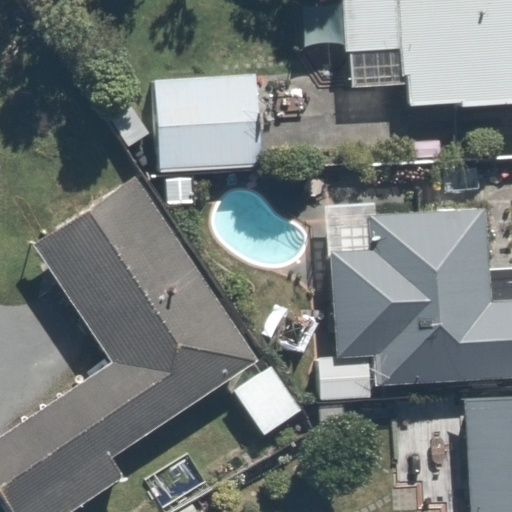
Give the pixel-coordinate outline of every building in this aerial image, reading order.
[(511,0),(335,0),(341,81),(394,77),(396,108),(511,100),(511,0)] [(154,171),(259,165),(253,72),(148,79),(154,171)] [(31,247),(108,361),(0,433),(0,498),(9,511),(72,511),(126,476),(113,457),(259,360),(136,177),(31,247)] [(302,357),(304,396),(364,393),(363,377),(511,369),(511,294),(475,297),(471,206),(367,211),(368,244),(315,247),(320,356),(302,357)] [(301,412),(271,368),(235,393),(264,437),(301,412)] [(511,511),(511,387),(455,389),(457,511),(511,511)]
